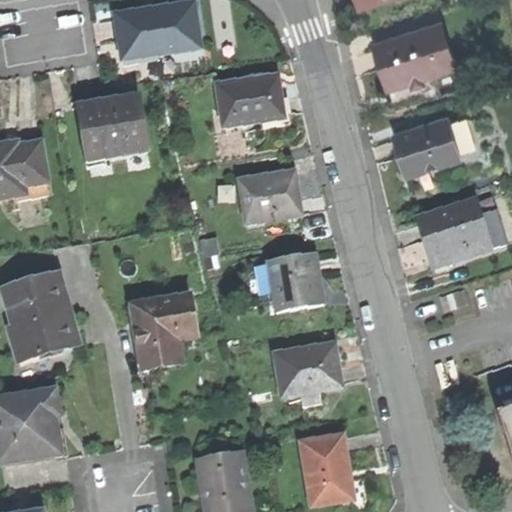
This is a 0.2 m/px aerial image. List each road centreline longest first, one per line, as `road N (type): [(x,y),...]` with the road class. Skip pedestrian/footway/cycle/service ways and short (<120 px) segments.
road 1 (residential): [(432,511),(314,26)]
road 2 (unknown): [(396,365),(511,326)]
